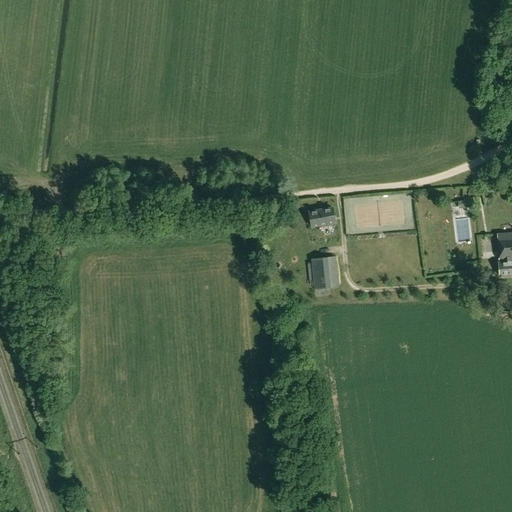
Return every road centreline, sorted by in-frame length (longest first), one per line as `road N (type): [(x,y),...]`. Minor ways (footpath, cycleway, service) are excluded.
road 1 (track): [(511,140),(471,164),(403,186),(0,214)]
road 2 (track): [(338,191),(346,269),(358,287),(460,285),(479,310),(511,316)]
